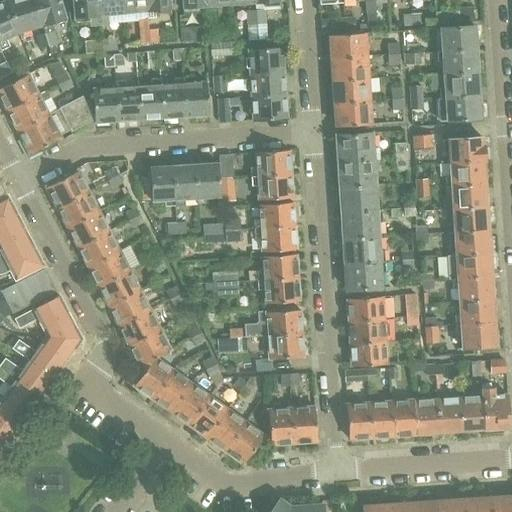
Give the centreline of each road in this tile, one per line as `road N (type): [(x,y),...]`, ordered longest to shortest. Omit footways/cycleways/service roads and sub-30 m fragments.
road 1 (residential): [(310,132),(335,469)]
road 2 (residential): [(16,179),(102,338),(101,390),(164,441)]
road 3 (residential): [(16,179),(79,147),(310,132)]
road 4 (residential): [(511,211),(499,0)]
road 5 (residential): [(164,441),(230,483),(335,469)]
road 6 (residential): [(335,469),(511,457)]
road 7 (residential): [(301,0),(310,132)]
